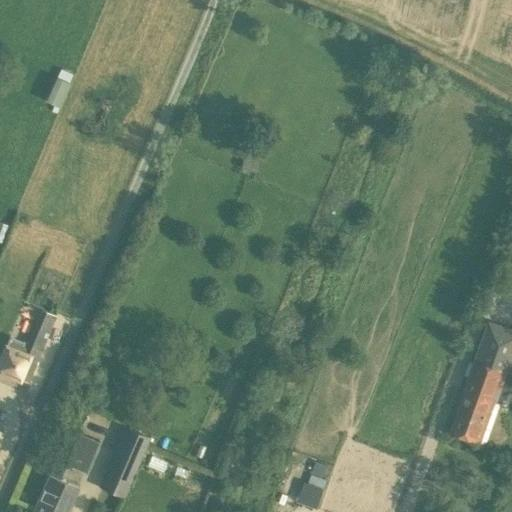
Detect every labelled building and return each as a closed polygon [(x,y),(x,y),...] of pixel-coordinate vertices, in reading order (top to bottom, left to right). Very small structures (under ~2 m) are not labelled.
[(72,74),(60,67),(46,100),(58,106),(72,74)] [(35,339),(49,308),(27,298),(13,328),(35,339)] [(496,403),(511,357),(511,335),(486,326),(463,391),(464,391),(450,429),(478,439),(492,401),(496,403)] [(28,382),(40,350),(8,337),(6,344),(4,343),(0,351),(0,373),(20,382),(21,379),(28,382)] [(48,473),(31,511),(65,511),(77,486),(59,478),(65,464),(85,472),(99,441),(69,428),(48,473)] [(130,482),(149,437),(129,429),(110,473),(130,482)] [(315,461),(310,473),(322,477),(326,465),(315,461)] [(310,474),(307,482),(303,481),(296,501),(316,508),(326,480),(310,474)]
